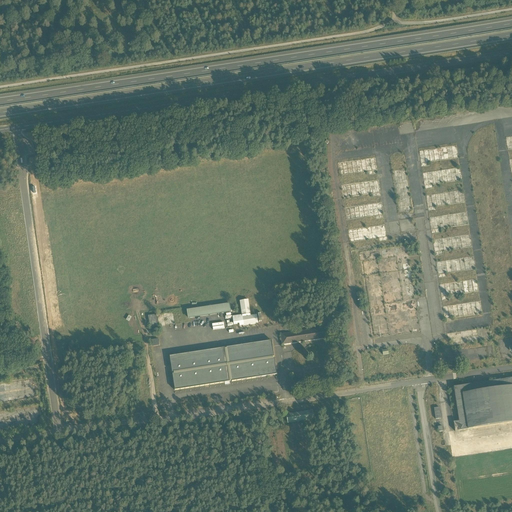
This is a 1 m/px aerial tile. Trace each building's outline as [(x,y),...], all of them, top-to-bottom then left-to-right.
[(239,324),(240,326),(243,325),(243,326),(258,323),(257,315),(250,316),(250,315),(248,300),(240,301),(242,315),(232,317),(234,325),(239,324)] [(187,310),(188,318),(230,312),(229,304),(187,310)] [(150,327),(159,326),(157,315),(148,316),(150,327)] [(281,335),(282,345),(330,338),(328,328),(284,335),(281,335)] [(172,375),(175,391),(225,383),(230,382),(230,381),(231,381),(232,382),(277,375),(274,359),(273,359),(272,358),(274,357),(272,341),(226,348),(226,349),(225,349),(170,357),(172,373),(174,373),(174,374),(172,375)] [(454,423),(455,432),(468,430),(472,429),(473,429),(511,422),(511,378),(454,388),(454,390),(459,422),(454,423)] [(287,419),(287,423),(304,421),(309,420),(314,419),(313,411),(286,415),(287,418),(287,419)] [(328,432),(330,450),(337,449),(335,431),(328,432)]
